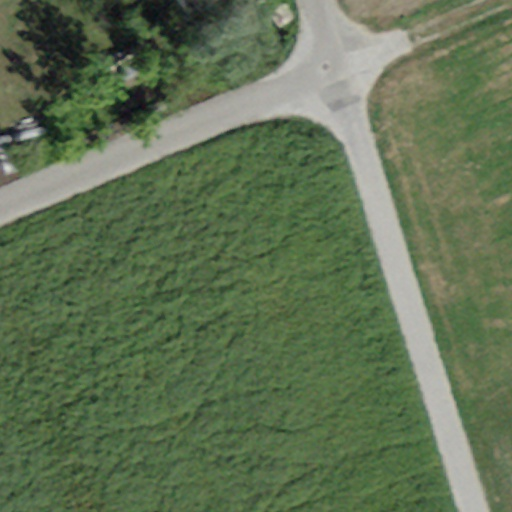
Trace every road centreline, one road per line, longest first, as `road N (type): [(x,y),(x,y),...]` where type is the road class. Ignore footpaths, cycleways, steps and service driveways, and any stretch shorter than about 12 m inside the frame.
road 1 (track): [(464,511),(325,70),(0,211)]
road 2 (track): [(325,70),(506,0)]
